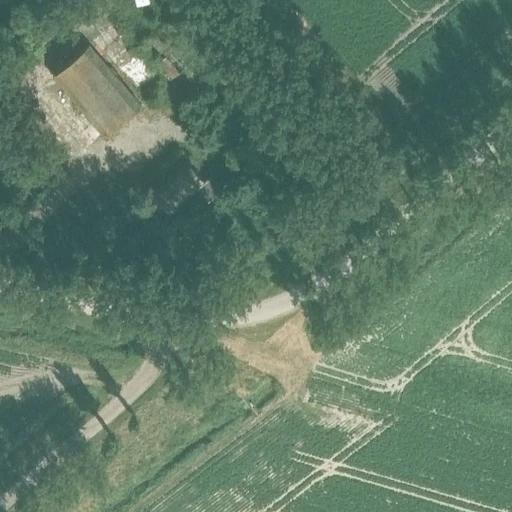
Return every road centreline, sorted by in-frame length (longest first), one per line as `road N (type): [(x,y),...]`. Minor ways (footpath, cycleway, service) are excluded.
road 1 (unclassified): [(206,320),(302,292),(511,121)]
road 2 (track): [(182,319),(160,364),(0,503)]
road 3 (unclassified): [(206,320),(0,287)]
